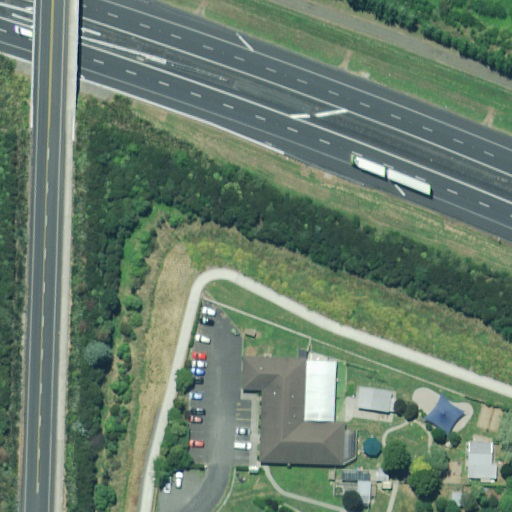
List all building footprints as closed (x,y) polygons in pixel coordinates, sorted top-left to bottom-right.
[(255,465),(345,469),(347,420),(304,418),(307,354),(246,352),(244,390),(258,391),(255,465)] [(398,391),(360,387),(358,407),(396,411),(398,391)] [(491,478),(498,478),(498,463),(495,463),(495,441),(469,441),(469,477),(482,478),(482,483),(491,483),(491,478)] [(372,480),(373,480),(374,471),(342,470),(342,479),(360,479),(372,480)] [(377,471),(377,480),(391,481),(391,472),(377,471)] [(372,480),(360,479),(359,504),(371,504),(372,480)] [(472,494),(453,492),(453,505),(471,506),(472,494)]
